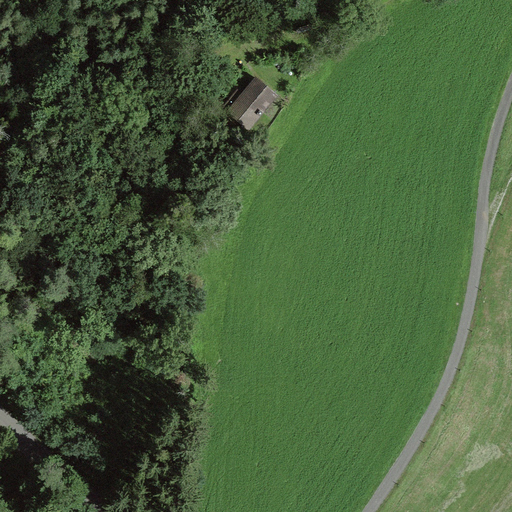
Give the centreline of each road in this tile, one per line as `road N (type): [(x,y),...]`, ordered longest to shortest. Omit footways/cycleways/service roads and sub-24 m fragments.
road 1 (track): [(371,511),(434,420),(463,351),(491,161),(511,98)]
road 2 (track): [(385,0),(308,42),(245,54)]
road 3 (unclassified): [(0,426),(102,511)]
